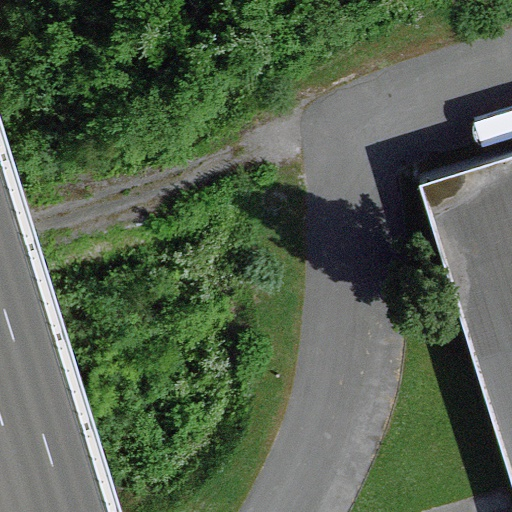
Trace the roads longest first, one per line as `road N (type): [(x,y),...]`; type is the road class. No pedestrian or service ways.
road 1 (unknown): [(307,511),(338,423),(393,93),(511,60)]
road 2 (track): [(0,262),(302,136)]
road 3 (motorway): [(55,511),(0,335)]
